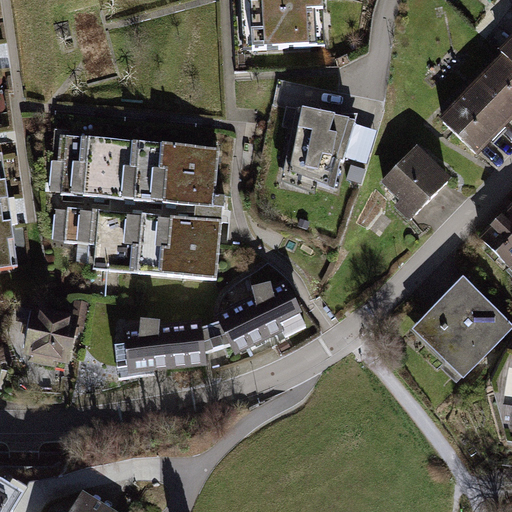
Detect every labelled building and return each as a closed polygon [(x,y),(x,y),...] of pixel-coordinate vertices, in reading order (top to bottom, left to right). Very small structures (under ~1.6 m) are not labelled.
[(255,0),(257,50),(317,48),(316,11),(330,11),(330,0),(255,0)] [(511,43),(502,53),(511,62),(511,43)] [(445,124),(483,160),(511,128),(511,63),(507,58),(445,124)] [(354,125),(296,112),(284,178),(333,194),(339,166),(342,166),(354,125)] [(216,212),(222,151),(64,137),(58,198),(216,212)] [(456,184),(421,149),(386,184),(404,203),(397,210),(413,226),(456,184)] [(0,272),(20,270),(6,156),(0,156),(0,272)] [(222,284),(227,221),(71,210),(67,263),(89,265),(88,274),(222,284)] [(511,212),(481,241),(511,273),(511,212)] [(511,334),(511,325),(467,280),(415,330),(465,380),(511,334)] [(292,291),(223,324),(240,359),(309,326),(292,291)] [(81,323),(30,314),(21,369),(72,378),(76,353),(81,323)] [(206,322),(130,331),(136,378),(212,369),(206,322)] [(0,511),(10,511),(23,493),(0,479),(0,511)] [(117,511),(86,495),(76,511),(117,511)]
